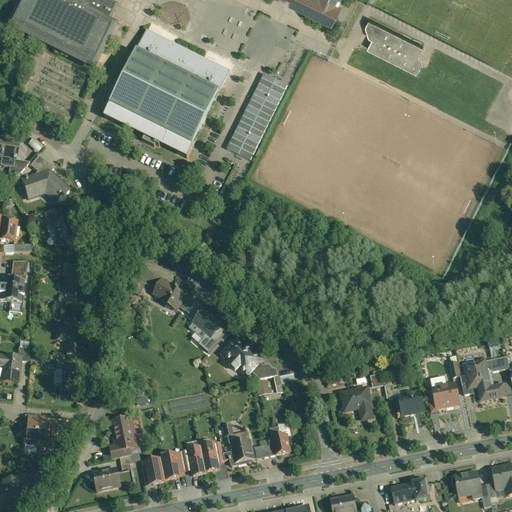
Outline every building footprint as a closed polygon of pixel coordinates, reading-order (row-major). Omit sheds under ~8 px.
[(127,7),(112,0),(25,0),(12,28),(104,73),(128,26),(119,22),(127,7)] [(298,0),(298,1),(340,21),(350,1),(347,0),(298,0)] [(428,47),(373,19),(369,26),(373,37),(376,39),(372,48),(421,72),(426,63),(427,64),(425,58),(423,56),(428,47)] [(176,44),(151,33),(110,119),(150,138),(148,142),(160,147),(162,143),(193,158),(221,100),(227,87),(234,73),(232,72),(204,58),(176,44)] [(291,87),(265,74),(228,150),(254,163),(291,87)] [(17,143),(0,140),(0,157),(4,158),(3,167),(9,169),(14,169),(15,161),(16,158),(15,158),(17,143)] [(39,157),(30,167),(37,173),(39,174),(48,165),(39,157)] [(29,164),(15,161),(14,169),(9,169),(9,173),(20,175),(29,164)] [(52,178),(49,175),(53,170),(48,165),(39,174),(37,173),(34,177),(26,179),(26,177),(24,178),(25,181),(22,182),(22,181),(22,182),(28,200),(29,200),(28,198),(42,193),(54,203),(60,197),(63,200),(69,193),(66,189),(67,188),(53,177),(52,178)] [(55,209),(43,213),(47,225),(59,220),(55,209)] [(73,218),(53,225),(61,248),(81,241),(73,218)] [(17,223),(1,221),(2,219),(1,219),(0,228),(0,241),(14,243),(17,223)] [(27,264),(14,263),(11,280),(25,282),(27,264)] [(77,266),(64,265),(63,271),(77,273),(77,266)] [(145,285),(148,287),(155,275),(147,271),(141,283),(145,285)] [(155,275),(148,287),(157,292),(162,282),(163,282),(164,281),(155,275)] [(89,279),(68,277),(65,305),(87,306),(89,279)] [(2,279),(0,292),(0,299),(22,302),(25,282),(11,280),(2,279)] [(133,293),(138,296),(145,285),(141,283),(140,282),(133,293)] [(163,282),(162,282),(157,292),(154,296),(163,300),(162,301),(163,304),(167,307),(170,306),(171,305),(179,309),(179,308),(185,298),(177,293),(178,291),(163,282)] [(185,298),(179,308),(188,313),(194,302),(195,301),(186,296),(185,298)] [(204,311),(194,302),(188,313),(195,321),(204,311)] [(219,324),(204,311),(195,321),(192,324),(199,330),(197,333),(204,340),(199,346),(209,354),(221,340),(227,334),(222,329),(223,327),(219,324)] [(86,314),(73,313),(73,325),(85,326),(86,314)] [(73,325),(69,325),(68,326),(59,325),(58,338),(68,339),(66,355),(84,357),(86,326),(85,326),(73,325)] [(254,354),(237,340),(223,356),(247,377),(251,373),(259,363),(262,360),(255,353),(254,354)] [(29,350),(19,349),(18,358),(21,359),(20,362),(28,363),(29,350)] [(18,358),(0,356),(0,367),(2,368),(1,382),(18,384),(20,362),(21,359),(18,358)] [(507,359),(490,362),(492,372),(492,374),(509,371),(509,372),(510,372),(507,359)] [(69,362),(56,361),(56,371),(64,371),(65,368),(69,368),(69,362)] [(490,362),(465,367),(469,384),(470,390),(479,388),(482,402),(505,398),(503,387),(490,390),(487,373),(492,372),(490,362)] [(269,366),(263,367),(259,363),(251,373),(260,381),(274,378),(278,378),(277,371),(274,370),(272,369),(271,368),(270,367),(269,366)] [(457,364),(450,366),(452,379),(460,378),(457,364)] [(69,368),(65,368),(64,371),(64,374),(57,374),(56,384),(64,385),(63,391),(82,392),(81,392),(82,382),(83,382),(83,369),(69,368)] [(329,376),(331,387),(345,385),(343,374),(329,376)] [(280,378),(281,387),(295,384),(294,375),(280,378)] [(382,376),(370,378),(373,390),(385,388),(384,386),(382,376)] [(469,384),(462,385),(461,378),(460,378),(464,397),(472,396),(470,390),(469,384)] [(445,380),(431,382),(434,402),(436,411),(437,411),(460,407),(456,386),(446,388),(445,380)] [(267,382),(256,384),(259,397),(273,395),(271,388),(269,388),(267,382)] [(392,384),(384,386),(385,388),(387,402),(395,400),(392,384)] [(368,391),(342,396),(345,414),(360,410),(363,422),(373,420),(370,408),(371,408),(368,391)] [(421,394),(406,397),(407,398),(399,400),(399,398),(398,399),(402,418),(411,416),(424,413),(424,414),(425,414),(421,394)] [(434,402),(429,403),(431,416),(438,415),(437,411),(436,411),(434,402)] [(53,427),(40,425),(41,417),(28,416),(25,447),(44,449),(44,445),(51,446),(51,447),(52,447),(54,426),(53,426),(53,427)] [(129,421),(112,424),(114,434),(116,434),(119,448),(122,447),(123,453),(131,451),(137,450),(132,430),(130,431),(129,421)] [(232,426),(222,428),(225,439),(228,439),(234,437),(232,426)] [(281,438),(279,429),(270,431),(274,447),(276,457),(290,454),(287,436),(281,438)] [(234,437),(228,439),(230,447),(231,447),(233,454),(223,456),(225,463),(230,462),(231,468),(232,469),(239,468),(238,465),(254,462),(250,442),(248,434),(234,437)] [(208,474),(221,472),(215,444),(200,448),(201,449),(187,452),(192,479),(208,476),(208,474)] [(268,446),(261,448),(264,460),(271,458),(269,448),(268,446)] [(122,447),(119,448),(112,449),(114,461),(124,459),(123,453),(122,447)] [(257,461),(264,460),(261,448),(255,449),(257,461)] [(174,457),(161,460),(166,483),(166,482),(178,479),(175,462),(174,457)] [(132,458),(120,460),(122,468),(130,466),(133,465),(132,458)] [(161,462),(149,464),(149,468),(153,486),(166,483),(161,460),(161,462)] [(182,460),(175,462),(178,479),(186,478),(182,460)] [(130,466),(122,468),(123,475),(132,473),(130,466)] [(149,468),(142,470),(146,488),(153,486),(149,468)] [(490,498),(490,500),(498,499),(496,492),(507,489),(509,498),(511,497),(511,468),(501,471),(501,469),(491,471),(494,486),(487,487),(487,486),(480,488),(477,475),(462,478),(461,478),(454,479),(459,505),(460,505),(459,499),(481,495),(482,500),(490,498)] [(117,471),(94,476),(97,493),(121,489),(121,488),(120,486),(130,484),(128,475),(132,474),(132,473),(123,475),(118,476),(117,471)] [(28,474),(16,472),(17,479),(18,478),(20,490),(31,488),(28,474)] [(17,479),(7,481),(9,489),(0,490),(0,509),(23,505),(20,490),(18,478),(17,479)] [(426,483),(392,490),(395,506),(416,502),(417,503),(429,501),(426,483)] [(356,511),(354,498),(330,502),(332,511),(356,511)]
